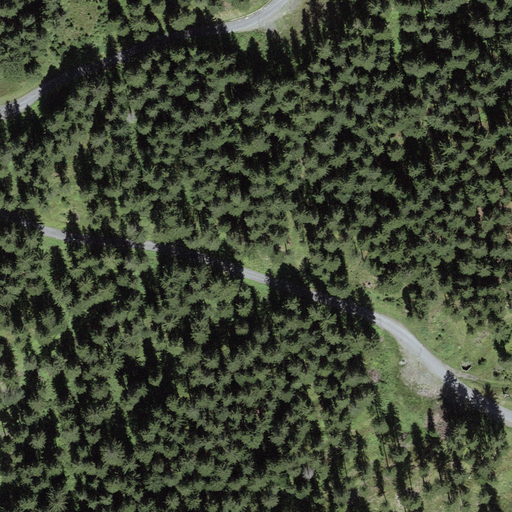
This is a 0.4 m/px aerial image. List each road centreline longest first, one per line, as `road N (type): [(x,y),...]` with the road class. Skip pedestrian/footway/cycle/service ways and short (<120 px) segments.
road 1 (track): [(511,418),(350,303),(103,246),(0,206)]
road 2 (track): [(0,95),(158,40),(259,21),(280,0)]
